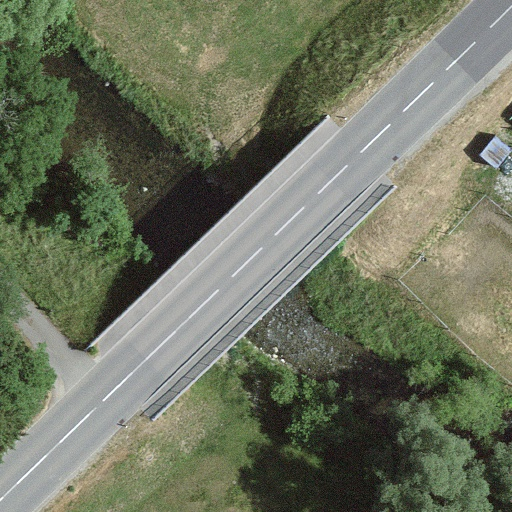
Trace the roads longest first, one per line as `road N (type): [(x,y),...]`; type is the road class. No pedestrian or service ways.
road 1 (tertiary): [(511,6),(0,500)]
road 2 (track): [(0,292),(104,399)]
